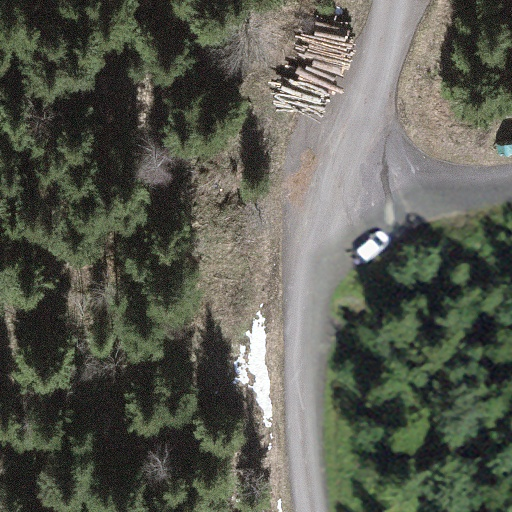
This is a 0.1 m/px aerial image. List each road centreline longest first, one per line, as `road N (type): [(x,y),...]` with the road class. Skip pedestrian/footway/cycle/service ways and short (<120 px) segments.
road 1 (track): [(395,0),(337,185),(306,326),(311,511)]
road 2 (track): [(337,185),(415,195),(511,181)]
